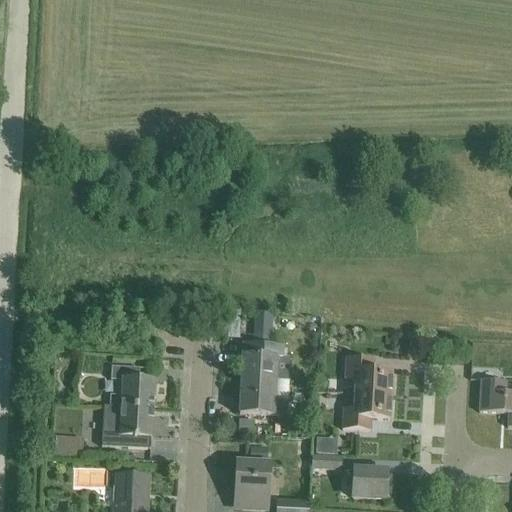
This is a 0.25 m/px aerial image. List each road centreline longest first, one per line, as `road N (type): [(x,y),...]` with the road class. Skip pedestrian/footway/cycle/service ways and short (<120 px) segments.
road 1 (unclassified): [(0,336),(18,0)]
road 2 (residential): [(190,511),(198,322)]
